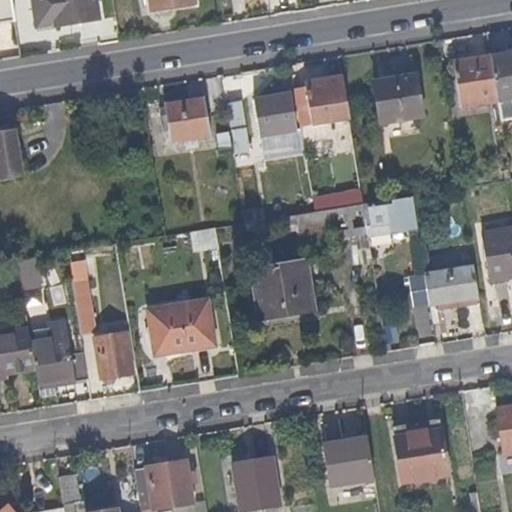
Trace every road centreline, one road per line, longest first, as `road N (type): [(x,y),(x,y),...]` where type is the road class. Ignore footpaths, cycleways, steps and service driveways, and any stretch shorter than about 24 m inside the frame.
road 1 (residential): [(0,90),(511,3)]
road 2 (residential): [(0,445),(511,361)]
